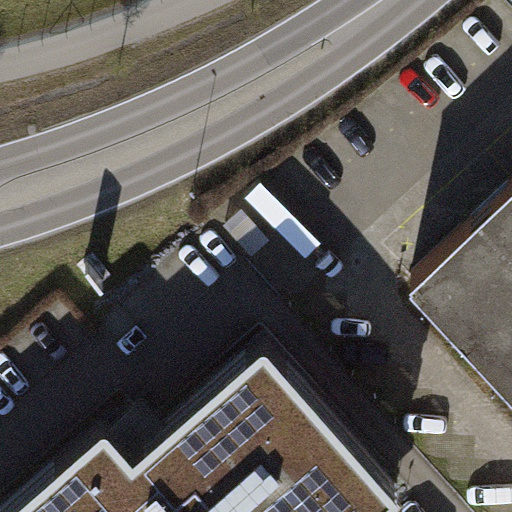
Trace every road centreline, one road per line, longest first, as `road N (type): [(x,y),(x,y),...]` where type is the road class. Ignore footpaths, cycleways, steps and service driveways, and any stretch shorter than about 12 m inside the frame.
road 1 (secondary): [(0,229),(146,172),(251,114),(369,42),(407,0)]
road 2 (secondary): [(362,0),(121,121),(0,169)]
